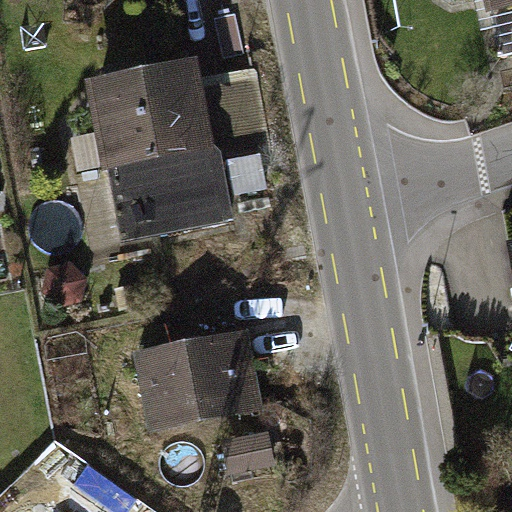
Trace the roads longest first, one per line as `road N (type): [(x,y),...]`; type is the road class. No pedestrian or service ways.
road 1 (secondary): [(404,511),(354,207)]
road 2 (secondary): [(354,207),(312,0)]
road 3 (residential): [(354,207),(511,159)]
